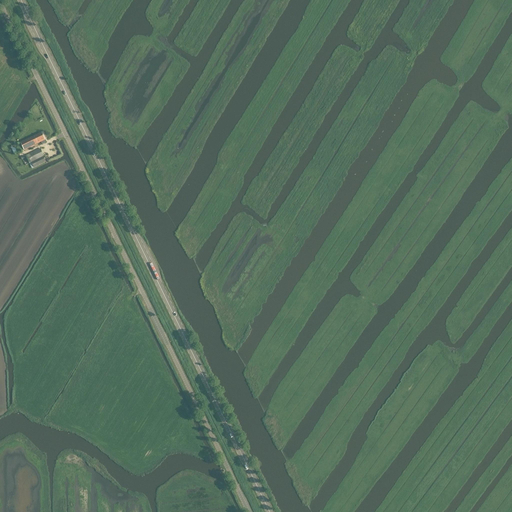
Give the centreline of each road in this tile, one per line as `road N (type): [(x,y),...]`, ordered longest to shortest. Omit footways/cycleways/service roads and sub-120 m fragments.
road 1 (unclassified): [(251,511),(1,0)]
road 2 (primary): [(271,511),(22,0)]
